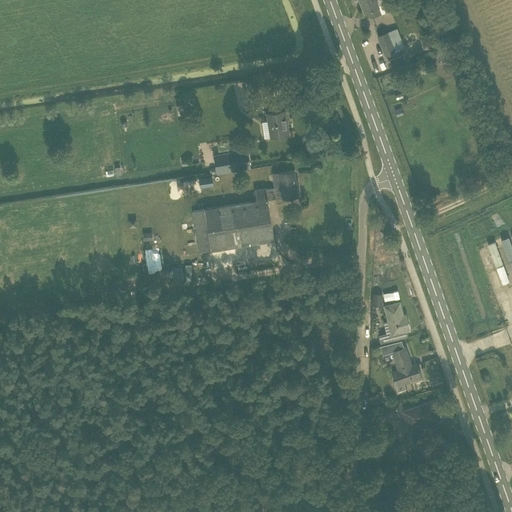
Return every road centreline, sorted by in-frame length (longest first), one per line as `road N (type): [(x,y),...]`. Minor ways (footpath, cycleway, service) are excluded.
road 1 (primary): [(511,510),(326,0)]
road 2 (track): [(374,186),(363,196),(353,511)]
